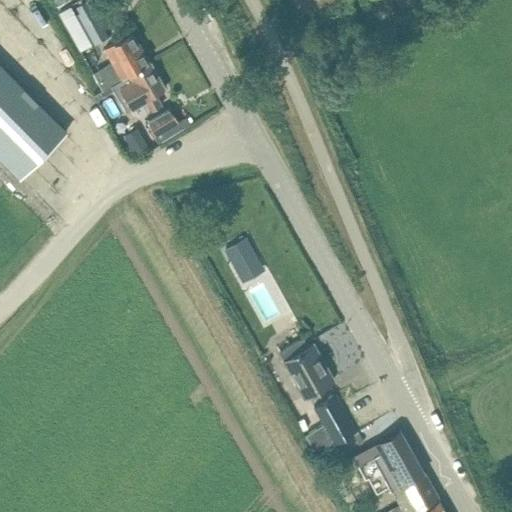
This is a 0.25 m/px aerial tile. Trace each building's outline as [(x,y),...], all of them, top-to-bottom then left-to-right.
[(394,13),(385,0),(384,0),(379,4),(377,2),(368,8),(379,24),(388,17),(394,13)] [(72,14),(90,44),(111,32),(94,1),(72,14)] [(121,77),(149,61),(132,32),(104,47),(121,77)] [(150,62),(149,61),(121,77),(121,78),(111,84),(126,111),(146,99),(152,110),(161,105),(154,94),(165,88),(150,62)] [(19,176),(66,131),(52,117),(0,63),(0,156),(5,162),(19,176)] [(154,134),(179,120),(171,106),(146,120),(154,134)] [(0,202),(24,227),(35,216),(4,185),(0,189),(0,202)] [(253,243),(267,240),(264,224),(250,227),(253,243)] [(257,272),(247,277),(254,292),(265,287),(257,272)] [(239,312),(249,306),(241,291),(230,297),(239,312)] [(300,311),(305,323),(318,317),(313,306),(300,311)] [(304,396),(316,389),(334,379),(313,343),(308,346),(303,337),(278,351),(304,396)] [(353,423),(373,414),(357,376),(337,385),(353,423)] [(315,454),(339,441),(356,431),(335,394),(315,405),(327,426),(306,438),(315,454)] [(385,511),(410,511),(438,496),(424,471),(423,471),(399,429),(354,454),(376,493),(387,486),(398,505),(385,511)] [(446,511),(439,499),(414,511),(446,511)]
